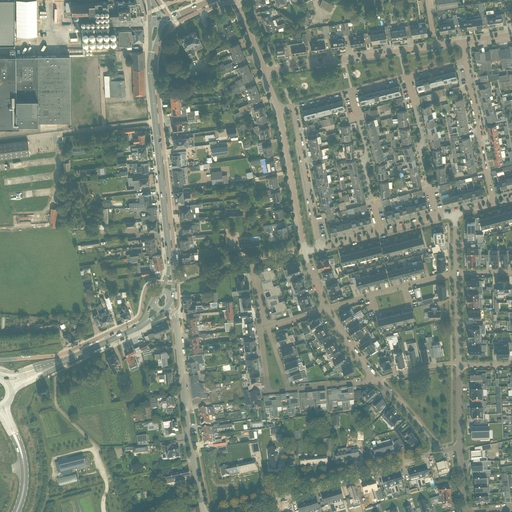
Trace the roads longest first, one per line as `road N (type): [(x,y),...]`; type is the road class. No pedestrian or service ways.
road 1 (tertiary): [(170,269),(152,51)]
road 2 (residential): [(229,511),(439,452)]
road 3 (residential): [(204,511),(173,312)]
road 4 (unclassified): [(263,70),(436,47)]
road 5 (residential): [(306,252),(279,108)]
road 6 (unclassified): [(321,248),(292,105)]
road 7 (unclassified): [(494,202),(466,60)]
road 8 (residential): [(453,274),(325,309)]
